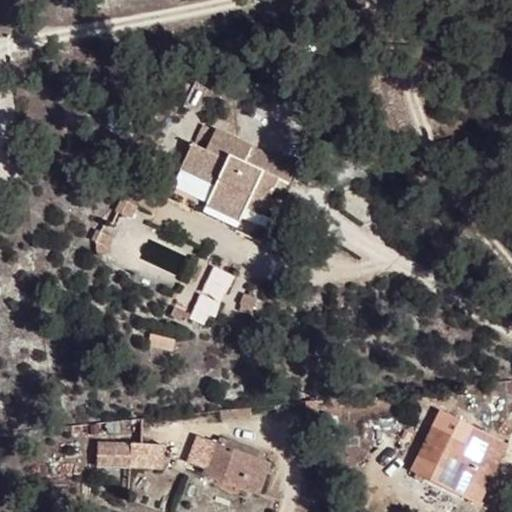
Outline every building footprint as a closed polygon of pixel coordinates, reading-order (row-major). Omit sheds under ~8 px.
[(265,210),(275,192),(269,189),(274,178),(288,186),(296,169),(216,131),(207,150),(193,144),(183,165),(219,182),(216,187),(206,206),(240,221),(248,202),(265,210)] [(219,182),(183,165),(180,170),(216,187),(219,182)] [(269,189),(275,192),(283,196),(288,186),(274,178),(269,189)] [(256,234),(263,220),(247,212),(241,226),(256,234)] [(411,470),(479,503),(508,446),(440,412),(411,470)] [(119,432),(118,422),(108,423),(109,433),(119,432)] [(270,461),(259,458),(233,449),(237,441),(228,438),(227,440),(220,438),(218,444),(214,442),(211,453),(195,448),(190,464),(206,469),(204,474),(259,494),(270,461)] [(233,449),(259,458),(262,450),(237,441),(233,449)] [(97,467),(162,468),(163,445),(99,442),(97,467)]
